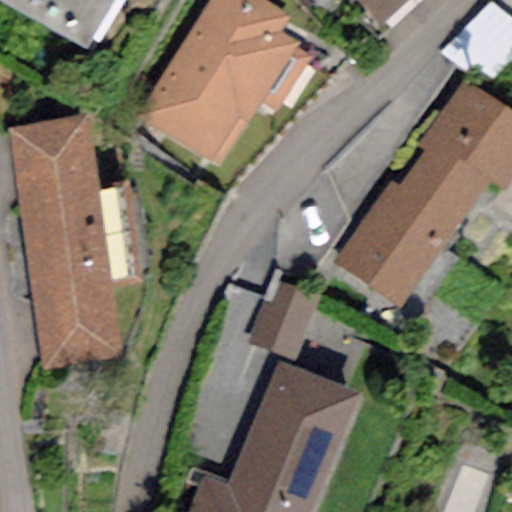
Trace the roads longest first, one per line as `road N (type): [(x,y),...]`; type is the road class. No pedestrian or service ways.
road 1 (residential): [(135,511),(164,366),(203,271),(269,173),(357,109),(468,0)]
road 2 (residential): [(0,382),(17,511)]
